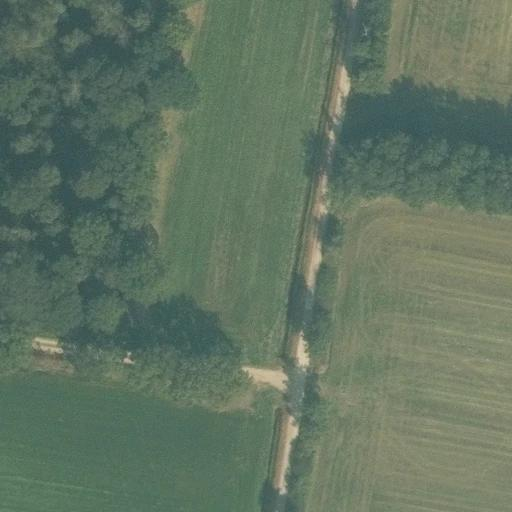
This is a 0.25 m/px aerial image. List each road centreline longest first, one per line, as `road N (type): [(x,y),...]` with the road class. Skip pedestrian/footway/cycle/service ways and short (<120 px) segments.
road 1 (track): [(277,511),(360,0)]
road 2 (track): [(297,384),(0,340)]
